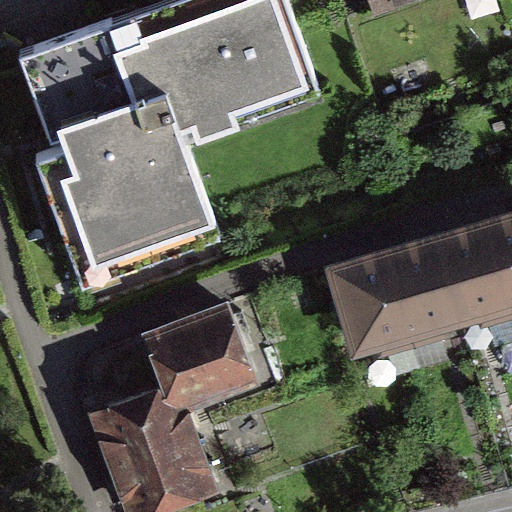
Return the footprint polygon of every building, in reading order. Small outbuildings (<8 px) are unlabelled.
[(280,0),(143,0),(9,45),(40,135),(13,144),(60,283),(209,233),(173,129),(309,84),(280,0)] [(349,0),(353,10),(382,0),(349,0)] [(511,324),(511,222),(472,237),(504,328),(511,324)] [(504,328),(472,237),(410,258),(441,349),(504,328)] [(441,349),(410,258),(350,277),(382,370),(441,349)] [(382,370),(350,277),(292,297),(323,389),(382,370)] [(227,318),(141,351),(157,394),(171,429),(256,396),(227,318)] [(179,456),(157,394),(90,419),(114,480),(179,456)] [(179,456),(114,480),(125,511),(196,511),(200,511),(179,456)]
